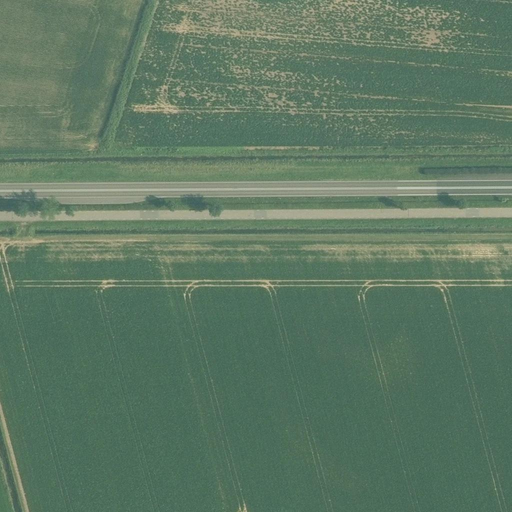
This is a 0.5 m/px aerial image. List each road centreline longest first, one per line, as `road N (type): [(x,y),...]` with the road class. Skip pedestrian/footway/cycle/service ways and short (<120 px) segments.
road 1 (unclassified): [(511,213),(0,217)]
road 2 (trunk): [(511,188),(0,191)]
